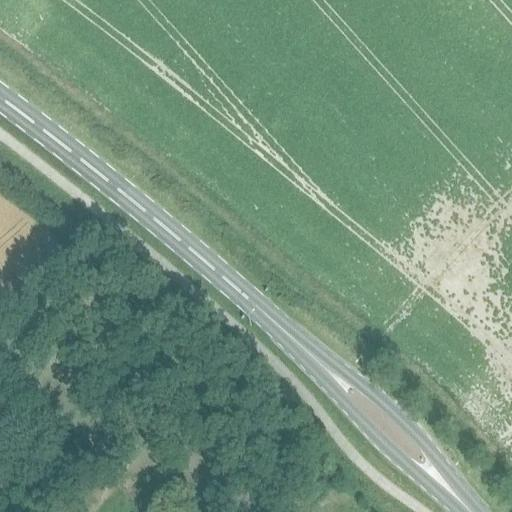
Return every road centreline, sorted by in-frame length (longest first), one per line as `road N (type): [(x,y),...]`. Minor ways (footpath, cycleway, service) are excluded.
road 1 (secondary): [(306,351),(0,98)]
road 2 (secondary): [(473,511),(404,421),(306,351)]
road 3 (secondary): [(306,351),(376,442),(469,511)]
